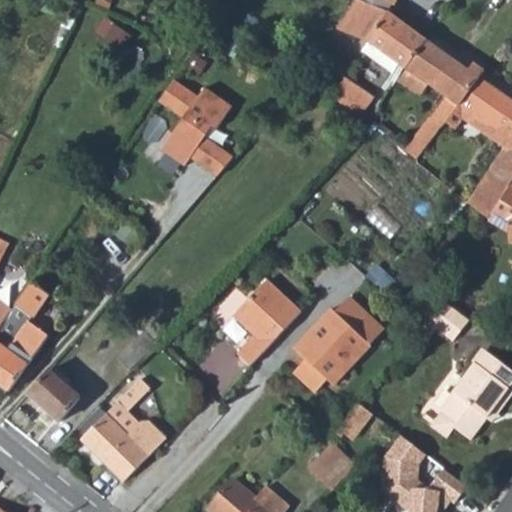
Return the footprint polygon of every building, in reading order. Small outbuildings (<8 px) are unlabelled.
[(390,74),(398,80),(399,77),(401,74),(426,41),(387,12),(358,0),(356,0),(334,29),(366,42),(360,51),(391,72),(390,74)] [(405,150),(418,160),(446,122),(477,80),(426,41),(401,74),(399,77),(443,107),(432,120),(430,119),(405,150)] [(340,77),(329,96),(338,101),(341,96),(365,110),(372,96),(349,82),(352,77),(346,72),(342,79),(340,77)] [(504,149),(467,205),(489,221),(511,181),(511,101),(478,78),(477,80),(446,122),(455,128),(462,118),(467,112),(509,142),(504,149)] [(198,97),(173,80),(157,103),(182,120),(161,150),(185,166),(191,158),(216,175),(232,156),(205,137),(213,126),(217,129),(232,107),(205,88),(198,97)] [(509,142),(467,112),(462,118),(504,149),(509,142)] [(511,181),(489,221),(509,233),(508,243),(511,243),(511,181)] [(0,327),(4,321),(11,312),(0,304),(0,262),(8,247),(0,242),(0,327)] [(48,260),(11,312),(4,321),(0,327),(0,387),(9,394),(48,337),(27,323),(47,297),(43,294),(56,275),(49,269),(52,265),(48,260)] [(301,313),(267,281),(232,317),(253,337),(235,354),(249,367),(301,313)] [(334,314),(330,311),(306,336),(309,339),(295,353),(304,362),(292,374),(313,394),(325,382),(330,388),(346,372),(345,371),(356,360),(355,359),(367,348),(382,333),(348,300),(334,314)] [(448,338),(464,318),(441,300),(427,322),(435,328),(448,338)] [(154,322),(142,334),(153,345),(165,332),(154,322)] [(428,337),(435,328),(427,322),(421,332),(428,337)] [(153,345),(142,334),(116,361),(126,372),(153,345)] [(490,423),(497,415),(511,396),(511,395),(509,393),(511,389),(511,373),(483,351),(437,411),(438,412),(454,424),(450,429),(467,441),(484,419),(490,423)] [(80,398),(49,371),(28,396),(59,423),(80,398)] [(203,395),(187,380),(170,398),(187,413),(203,395)] [(147,389),(140,381),(79,442),(122,484),(149,457),(166,439),(148,422),(140,422),(127,409),(147,389)] [(349,419),(361,406),(361,405),(349,395),(319,430),(330,441),(341,428),(349,419)] [(372,415),(361,406),(349,419),(360,429),(372,415)] [(443,439),(450,429),(454,424),(438,412),(427,427),(443,439)] [(349,419),(341,428),(352,438),(360,429),(349,419)] [(453,504),(467,487),(443,469),(429,488),(417,478),(417,466),(425,455),(400,436),(384,457),(380,489),(407,511),(406,511),(440,511),(449,502),(453,504)] [(307,467),(331,490),(356,465),(330,443),(307,467)] [(253,499),(229,481),(205,511),(206,511),(282,511),(287,506),(262,487),(253,499)]
